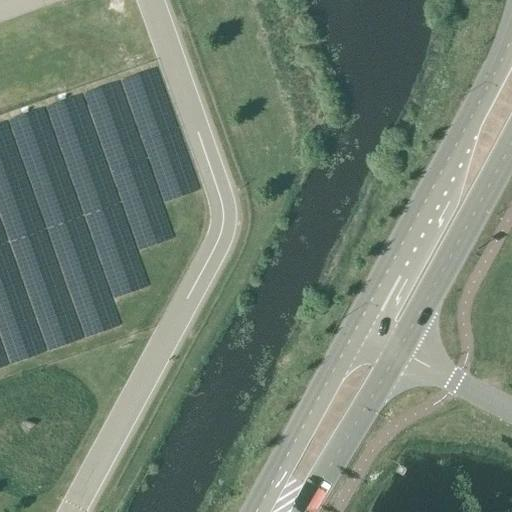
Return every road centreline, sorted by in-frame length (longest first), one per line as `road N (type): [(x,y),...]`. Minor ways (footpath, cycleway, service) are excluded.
road 1 (secondary): [(511,38),(358,325)]
road 2 (secondary): [(398,350),(511,146)]
road 3 (secondary): [(358,325),(255,511)]
road 4 (secondary): [(303,511),(398,350)]
road 5 (unclassified): [(511,412),(398,350)]
